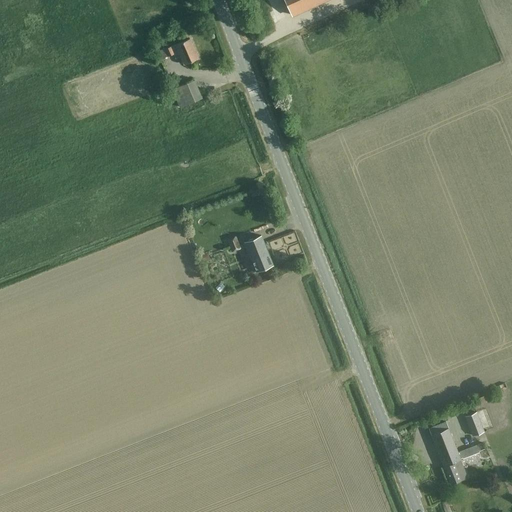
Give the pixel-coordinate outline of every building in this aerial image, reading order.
[(286,0),(293,14),(323,0),(286,0)] [(165,47),(169,55),(174,53),(176,58),(181,56),(184,64),(198,57),(190,38),(165,47)] [(194,79),(172,89),(179,107),(202,97),(194,79)] [(261,235),(244,241),(251,259),(250,259),(255,271),(273,264),(268,252),(261,235)] [(232,250),(239,247),(234,236),(227,239),(232,250)] [(465,417),(473,435),(484,431),(476,412),(465,417)] [(446,421),(429,428),(452,484),(467,477),(460,459),(462,458),(446,421)] [(482,442),(477,445),(480,451),(485,449),(482,442)] [(480,451),(477,445),(460,451),(463,459),(480,452),(480,451)]
